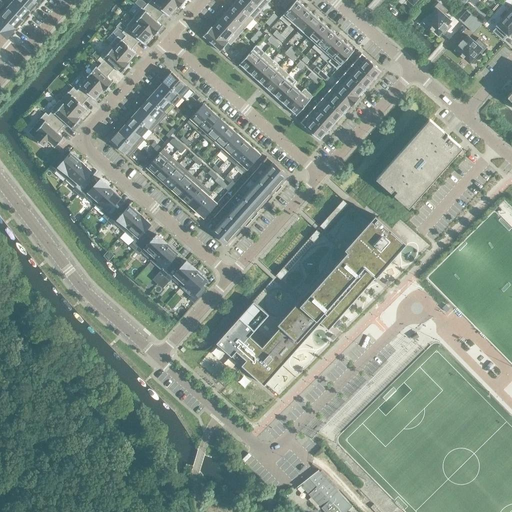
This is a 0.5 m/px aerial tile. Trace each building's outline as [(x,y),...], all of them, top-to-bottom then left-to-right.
[(5,3),(23,19),(30,11),(18,0),(14,0),(9,6),(5,3)] [(35,0),(18,0),(30,11),(38,2),(35,0)] [(178,8),(179,7),(170,0),(150,0),(147,4),(161,16),(165,12),(170,16),(170,15),(177,7),(178,7),(178,8)] [(253,19),(261,10),(249,0),(236,0),(235,2),(253,19)] [(249,0),(261,10),(269,2),(266,0),(249,0)] [(288,25),(305,7),(297,0),(295,0),(280,18),(280,19),(288,25)] [(246,27),(253,19),(235,2),(227,10),(246,27)] [(448,26),(447,25),(451,20),(444,14),(447,10),(439,2),(432,9),(434,11),(429,16),(424,22),(430,27),(430,28),(433,30),(438,35),(442,30),(444,31),(448,26)] [(5,3),(0,8),(0,14),(15,28),(23,19),(5,3)] [(157,21),(161,16),(147,4),(143,8),(141,7),(133,16),(154,35),(162,25),(157,21)] [(292,22),(300,29),(313,14),(305,7),(288,25),(289,26),(292,22)] [(508,36),(511,31),(511,8),(508,13),(505,10),(500,16),(503,19),(497,25),(508,36)] [(227,10),(219,19),(238,36),(246,27),(227,10)] [(472,14),(467,10),(459,19),(464,23),(472,14)] [(0,14),(0,15),(0,30),(7,36),(15,28),(0,14)] [(308,36),(321,21),(313,14),(300,29),(308,36)] [(472,14),(464,23),(474,32),(482,23),(472,14)] [(153,36),(154,35),(133,16),(133,17),(134,18),(126,27),(122,32),(136,44),(140,39),(145,44),(146,43),(145,43),(153,34),(153,35),(153,36)] [(231,44),(238,36),(219,19),(212,27),(212,26),(211,27),(231,44)] [(308,36),(316,43),(329,28),(321,21),(308,36)] [(230,44),(231,44),(211,27),(203,36),(220,50),(219,50),(220,51),(228,42),(230,44)] [(316,43),(324,51),(337,35),(329,28),(316,43)] [(136,54),(137,53),(132,48),(136,44),(122,32),(126,35),(122,40),(118,36),(109,45),(129,63),(130,62),(129,62),(128,62),(136,53),(136,54)] [(328,61),(329,61),(345,43),(337,35),(324,51),(332,57),(328,61)] [(487,46),(479,38),(475,42),(468,35),(464,40),(463,39),(458,44),(459,45),(455,50),(460,54),(463,57),(469,62),(474,56),(475,57),(479,52),(481,53),(487,46)] [(353,49),(346,43),(345,43),(329,61),(336,68),(336,69),(337,69),(347,58),(354,50),(353,49)] [(121,72),(129,63),(109,45),(112,48),(104,57),(104,58),(104,57),(105,58),(101,63),(111,72),(115,67),(120,72),(121,72)] [(256,45),(253,48),(239,64),(240,64),(248,71),(264,52),(256,45)] [(264,52),(248,71),(256,78),(272,60),(264,52)] [(321,139),(328,130),(350,106),(351,107),(360,97),(359,96),(381,71),(381,72),(382,71),(362,53),(300,122),(320,140),(321,139)] [(272,60),(256,78),(264,86),(281,67),(272,60)] [(107,76),(111,72),(101,63),(97,67),(96,66),(87,75),(104,91),(113,81),(113,80),(112,81),(107,76)] [(272,93),(289,74),(281,67),(264,86),(272,93)] [(170,73),(163,80),(182,97),(183,96),(179,93),(186,85),(170,70),(169,71),(172,73),(171,73),(170,73)] [(272,93),(280,100),(293,85),(286,78),(289,74),(272,93)] [(104,91),(87,75),(87,76),(88,76),(88,77),(81,85),(80,85),(81,86),(77,90),(73,87),(86,99),(91,95),(96,99),(96,98),(103,90),(104,90),(103,91),(104,91)] [(164,81),(157,89),(175,105),(182,97),(163,80),(164,81)] [(293,85),(280,100),(288,107),(305,88),(304,88),(301,92),(293,85)] [(59,100),(80,118),(80,117),(79,118),(79,117),(86,109),(87,109),(87,108),(82,104),(86,99),(73,87),(69,92),(68,91),(60,100),(59,99),(59,100)] [(305,88),(288,107),(296,114),(295,114),(296,115),(313,95),(312,95),(305,88)] [(149,98),(167,114),(175,105),(157,89),(149,98)] [(149,98),(141,106),(159,122),(167,114),(149,98)] [(71,128),(80,118),(59,100),(51,109),(52,110),(48,115),(45,112),(45,113),(62,127),(66,123),(71,127),(71,128)] [(196,129),(212,111),(203,103),(187,121),(196,129)] [(152,131),(159,122),(141,106),(134,115),(152,131)] [(212,111),(196,129),(204,136),(220,118),(212,111)] [(36,131),(37,130),(39,132),(34,137),(33,137),(44,146),(48,141),(54,146),(54,147),(64,136),(63,136),(58,132),(62,127),(45,113),(41,118),(33,127),(37,130),(36,130),(36,131)] [(152,131),(134,115),(126,123),(144,139),(145,139),(141,136),(148,128),(152,131)] [(228,125),(220,118),(204,136),(212,143),(228,125)] [(379,180),(406,204),(459,144),(432,120),(379,180)] [(144,139),(126,123),(119,132),(119,131),(118,131),(137,148),(144,139)] [(228,125),(212,143),(212,144),(215,140),(223,147),(236,132),(228,125)] [(129,157),(137,148),(118,131),(111,138),(112,139),(111,140),(109,138),(109,139),(129,157)] [(244,140),(236,132),(223,147),(231,154),(244,140)] [(231,154),(239,161),(252,147),(244,140),(231,154)] [(239,161),(240,161),(248,169),(260,154),(252,147),(239,161)] [(56,170),(65,179),(80,162),(76,158),(76,157),(71,152),(66,157),(61,153),(48,167),(54,172),(56,170)] [(147,166),(148,167),(155,174),(171,156),(171,157),(171,156),(168,159),(160,152),(147,166)] [(164,181),(179,163),(171,156),(155,174),(164,181)] [(279,183),(280,184),(288,175),(267,156),(205,225),(227,244),(235,235),(234,234),(279,183)] [(85,166),(80,162),(65,179),(75,187),(73,190),(78,194),(91,179),(81,190),(77,186),(91,171),(85,165),(85,166)] [(179,163),(164,181),(172,188),(188,170),(179,163)] [(180,196),(196,178),(188,170),(172,188),(180,196)] [(196,178),(180,196),(188,203),(204,185),(196,178)] [(85,196),(95,205),(110,188),(105,184),(106,184),(100,179),(96,184),(91,179),(78,194),(83,199),(85,196)] [(204,185),(188,203),(196,210),(212,192),(204,185)] [(103,216),(108,220),(121,206),(120,205),(111,216),(107,212),(121,197),(115,192),(114,192),(110,188),(95,205),(105,213),(103,216)] [(212,192),(196,210),(204,217),(217,203),(209,196),(212,192)] [(348,204),(343,200),(336,207),(341,211),(348,204)] [(121,206),(108,220),(113,225),(115,223),(125,231),(139,215),(135,211),(135,210),(130,205),(125,210),(121,206)] [(336,207),(327,218),(331,222),(341,211),(336,207)] [(375,214),(345,248),(348,250),(313,290),(310,287),(278,323),(280,326),(262,346),(250,335),(269,314),(254,300),(240,316),(216,342),(264,385),(320,322),(328,330),(407,242),(375,214)] [(129,245),(135,250),(148,235),(143,231),(150,223),(144,218),(144,219),(139,215),(125,231),(134,240),(129,245)] [(327,218),(320,225),(325,229),(331,222),(327,218)] [(314,242),(321,234),(316,230),(309,238),(314,242)] [(152,239),(148,235),(135,250),(140,254),(142,252),(151,261),(166,244),(162,240),(162,239),(157,234),(152,239)] [(159,271),(164,276),(177,261),(173,257),(177,252),(171,247),(171,248),(166,244),(151,261),(161,269),(159,271)] [(171,278),(181,287),(196,270),(191,266),(192,266),(186,261),(182,266),(177,261),(164,276),(169,281),(171,278)] [(288,271),(283,267),(276,275),(281,279),(288,271)] [(196,270),(181,287),(191,296),(189,298),(194,303),(207,288),(202,284),(207,279),(201,274),(200,274),(196,270)] [(334,511),(337,510),(339,511),(345,511),(349,509),(339,498),(342,496),(339,492),(318,470),(319,469),(309,477),(308,475),(299,484),(297,486),(297,487),(300,484),(309,494),(308,494),(325,511),(334,511)] [(404,511),(372,479),(363,489),(385,511),(404,511)]
